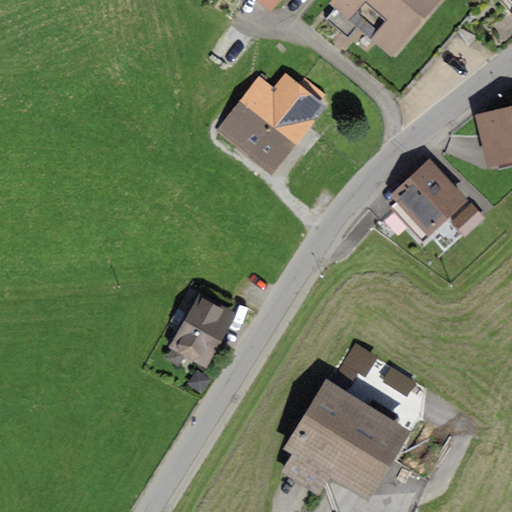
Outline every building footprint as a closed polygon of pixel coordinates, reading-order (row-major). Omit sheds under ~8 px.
[(425,0),(343,0),(328,18),(348,36),(362,19),(390,42),(425,0)] [(300,85),(290,78),(277,94),(262,82),(225,129),(240,141),(244,136),(256,146),(251,153),(267,165),(322,94),(304,80),(300,85)] [(511,114),(487,121),(495,155),(511,150),(511,114)] [(448,181),(433,165),(401,195),(403,196),(400,199),(389,188),(370,208),(381,219),(391,208),(422,240),(440,223),(435,218),(456,199),(443,185),(448,181)] [(482,217),(472,206),(457,220),(467,231),(482,217)] [(235,314),(199,296),(172,349),(208,367),(235,314)] [(410,435),(326,383),(285,451),(294,457),(282,477),(318,499),(330,479),(368,503),(410,435)]
